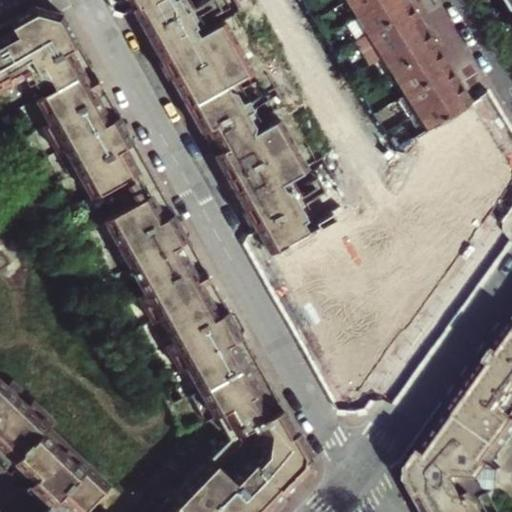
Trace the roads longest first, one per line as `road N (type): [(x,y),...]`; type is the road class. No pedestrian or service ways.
road 1 (residential): [(353,474),(85,0)]
road 2 (residential): [(511,254),(353,474)]
